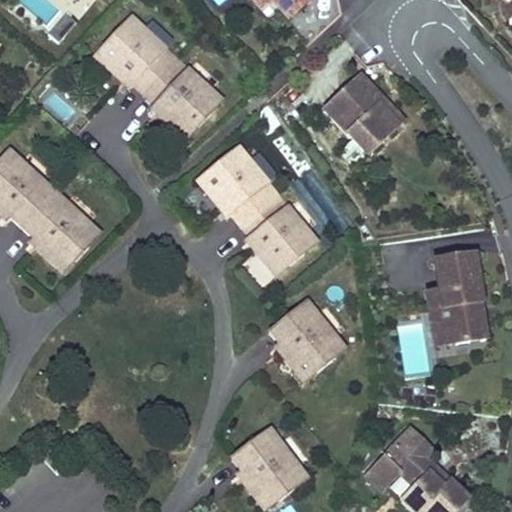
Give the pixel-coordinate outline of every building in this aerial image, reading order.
[(252,0),(262,11),(273,1),(290,20),(312,0),(252,0)] [(146,96),(178,60),(166,50),(162,54),(142,36),(146,32),(132,20),(120,33),(119,32),(107,46),(108,47),(96,60),(110,72),(114,68),(134,86),(146,96)] [(166,50),(146,32),(142,36),(162,54),(166,50)] [(189,71),(178,60),(146,96),(157,107),(178,125),(174,129),(187,141),(199,128),(200,129),(213,115),(212,114),(223,101),(210,89),(206,93),(185,75),(189,71)] [(134,86),(114,68),(110,72),(130,91),(134,86)] [(210,89),(189,71),(185,75),(206,93),(210,89)] [(323,112),(366,159),(399,129),(380,107),(384,103),(360,77),(323,112)] [(404,124),(384,103),(380,107),(399,129),(404,124)] [(174,129),(178,125),(157,107),(153,111),(174,129)] [(242,225),(279,195),(270,183),(265,186),(248,165),(252,162),(241,148),(227,159),(226,157),(212,169),(213,170),(199,182),(210,196),(215,192),(232,213),(242,225)] [(24,229),(57,193),(45,183),(41,187),(21,169),(25,165),(11,153),(0,164),(0,207),(13,219),(24,229)] [(270,183),(252,162),(248,165),(265,186),(270,183)] [(45,183),(25,165),(21,169),(41,187),(45,183)] [(232,213),(215,192),(210,196),(227,217),(232,213)] [(68,204),(57,193),(24,229),(36,240),(56,258),(52,262),(66,274),(78,261),(79,262),(92,248),(91,247),(102,234),(89,222),(85,226),(64,208),(68,204)] [(289,207),(279,195),(242,225),(252,237),(269,258),(264,262),(276,276),(290,265),(291,266),(305,254),(304,253),(318,242),(306,228),(302,232),(285,211),(289,207)] [(89,222),(68,204),(64,208),(85,226),(89,222)] [(13,219),(0,207),(0,215),(9,224),(13,219)] [(306,228),(289,207),(285,211),(302,232),(306,228)] [(264,262),(269,258),(252,237),(247,241),(264,262)] [(52,262),(56,258),(36,240),(32,244),(52,262)] [(462,285),(460,286),(460,283),(467,282),(464,260),(424,265),(428,296),(416,298),(419,317),(426,316),(429,335),(441,333),(444,350),(474,346),(468,308),(464,309),(462,300),(466,299),(468,296),(469,293),(468,291),(467,289),(465,286),(462,285)] [(468,291),(467,282),(460,283),(460,286),(462,285),(465,286),(467,289),(468,291)] [(319,314),(309,301),(271,332),(281,344),(298,365),(294,369),(305,383),(319,372),(320,373),(335,361),(334,360),(348,349),(336,335),(331,338),(314,317),(319,314)] [(336,335),(319,314),(314,317),(331,338),(336,335)] [(426,316),(419,317),(424,353),(444,350),(441,333),(429,335),(426,316)] [(294,369),(298,365),(281,344),(277,348),(294,369)] [(438,449),(415,427),(406,436),(429,458),(438,449)] [(283,443),(274,431),(235,460),(244,472),(261,494),(256,497),(267,511),(282,501),(282,502),(297,491),(297,490),(310,479),(300,465),(295,468),(278,446),(283,443)] [(429,458),(406,436),(368,476),(385,492),(403,473),(418,487),(405,501),(416,511),(458,511),(472,498),(453,480),(447,487),(434,475),(441,469),(429,458)] [(300,465),(283,443),(278,446),(295,468),(300,465)] [(453,480),(441,469),(434,475),(447,487),(453,480)] [(256,497),(261,494),(244,472),(240,476),(256,497)]
